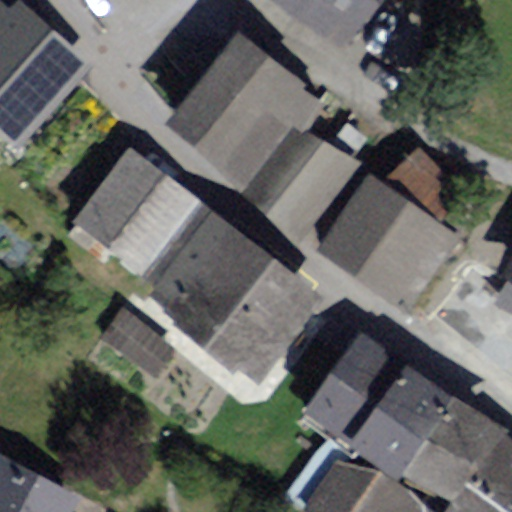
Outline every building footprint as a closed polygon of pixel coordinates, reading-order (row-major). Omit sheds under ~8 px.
[(377,0),(274,0),(342,49),(377,0)] [(0,139),(16,153),(92,65),(17,1),(6,14),(0,8),(0,139)] [(322,107),(241,37),(166,124),(248,195),(303,129),(322,107)] [(303,129),(248,195),(296,236),(352,170),(303,129)] [(205,215),(126,152),(64,229),(143,292),(205,215)] [(461,248),(369,179),(314,252),(406,321),(461,248)] [(205,215),(143,292),(254,380),(316,303),(205,215)] [(511,262),(501,283),(511,289),(511,262)] [(154,371),(175,344),(124,306),(104,334),(154,371)] [(511,511),(511,446),(361,340),(304,419),(343,446),(297,511),(298,511),(511,511)] [(72,511),(78,501),(0,459),(0,511),(72,511)]
